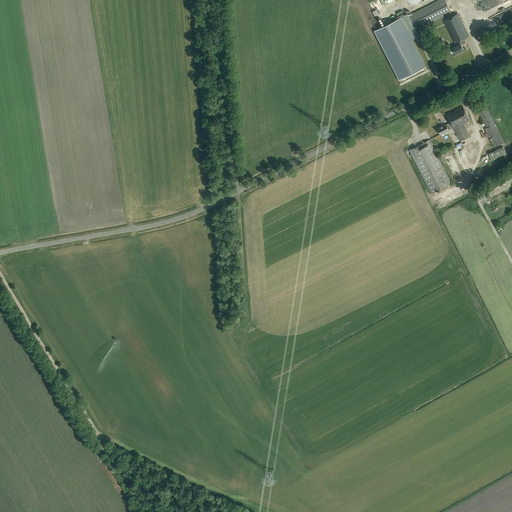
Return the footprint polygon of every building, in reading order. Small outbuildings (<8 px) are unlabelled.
[(407,14),(401,17),(374,31),(399,80),(426,66),(412,39),(419,36),(415,30),(441,17),(454,43),(455,43),(456,46),(452,48),(455,54),(463,50),(460,44),(465,41),(464,38),(468,36),(457,13),(453,16),(445,0),(438,0),(408,16),(407,14)] [(501,0),(485,8),(487,12),(499,7),(503,5),(502,3),(504,2),(502,0),(501,0)] [(483,28),(474,32),(477,37),(486,33),(483,28)] [(494,147),(504,142),(485,105),(477,109),(487,128),(484,129),(486,133),(485,134),(487,139),(489,138),(494,147)] [(454,129),(461,141),(470,137),(463,123),(471,120),(464,106),(447,114),(451,123),(447,125),(438,129),(441,136),(450,131),(450,130),(454,128),(454,129)] [(431,194),(451,184),(430,141),(410,151),(431,194)] [(504,146),(488,153),(492,160),(507,153),(504,146)] [(462,147),(455,151),(457,156),(465,152),(462,147)]
